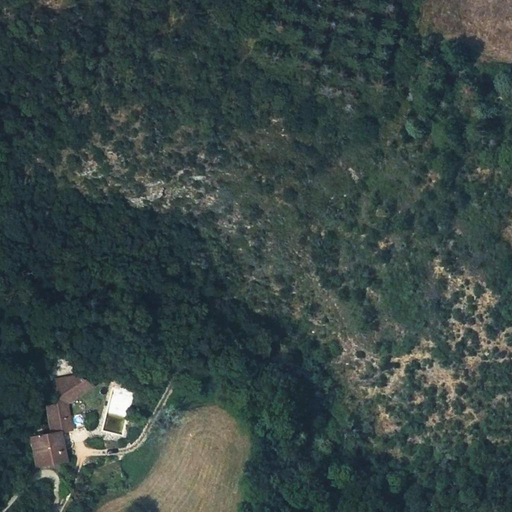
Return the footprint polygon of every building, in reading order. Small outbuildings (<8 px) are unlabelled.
[(157,356),(142,347),(137,356),(152,365),(157,356)] [(10,365),(7,352),(0,354),(0,358),(1,367),(10,365)] [(98,353),(87,361),(74,379),(85,387),(104,358),(98,353)] [(124,368),(113,365),(112,372),(122,375),(124,368)] [(72,430),(67,403),(47,408),(53,434),(44,435),(39,426),(30,433),(37,469),(68,462),(62,433),(72,430)]
